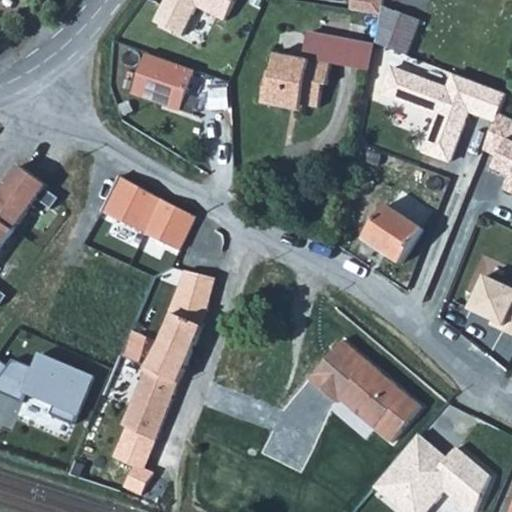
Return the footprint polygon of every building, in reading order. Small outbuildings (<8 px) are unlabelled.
[(234,0),(170,0),(159,23),(183,35),(198,6),(225,19),(234,0)] [(380,14),(382,4),(382,0),(350,0),(349,8),(380,14)] [(418,18),(382,4),(380,14),(375,40),(404,52),(418,18)] [(305,34),(301,56),(361,68),(365,46),(305,34)] [(194,67),(147,52),(134,93),(180,108),(194,67)] [(272,71),(265,69),(258,103),(283,108),(284,102),(299,105),(316,108),(320,84),(324,85),(329,64),(276,54),(272,71)] [(449,89),(395,68),(386,91),(440,112),(424,152),(453,164),(472,115),(493,123),(481,151),(498,157),(492,171),(508,177),(503,189),(511,192),(511,118),(498,113),(505,95),(455,75),(449,89)] [(368,126),(362,161),(378,164),(384,128),(368,126)] [(101,208),(119,172),(84,154),(69,182),(75,195),(101,208)] [(0,242),(45,180),(17,161),(0,185),(0,242)] [(119,172),(101,208),(178,249),(196,215),(197,213),(186,208),(152,191),(119,172)] [(384,208),(362,241),(401,266),(424,234),(384,208)] [(190,247),(178,284),(210,297),(221,255),(190,247)] [(511,285),(486,274),(472,304),(494,314),(489,325),(511,335),(511,285)] [(204,320),(210,297),(178,284),(174,297),(176,297),(126,424),(130,426),(156,436),(204,320)] [(346,339),(312,378),(338,401),(344,395),(378,424),(376,427),(393,442),(424,406),(346,339)] [(288,421),(297,386),(271,380),(277,358),(230,346),(214,411),(260,422),(262,414),(288,421)] [(96,378),(42,354),(34,367),(15,361),(10,368),(0,360),(0,390),(25,402),(27,395),(55,407),(52,414),(75,425),(96,378)] [(126,485),(145,493),(155,470),(145,465),(156,436),(130,426),(119,456),(135,464),(126,485)] [(446,459),(422,434),(377,486),(406,511),(428,511),(446,492),(472,511),(481,511),(498,477),(461,444),(446,459)]
